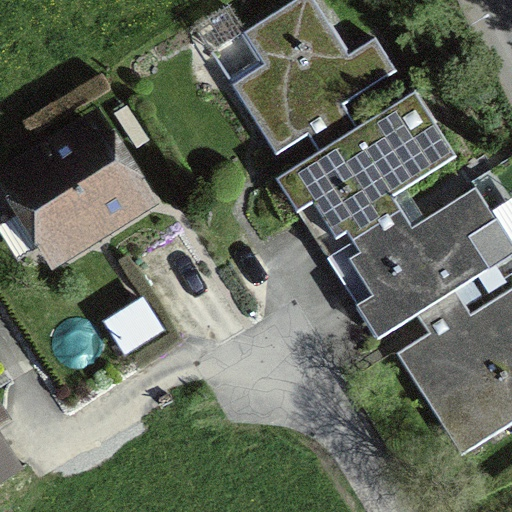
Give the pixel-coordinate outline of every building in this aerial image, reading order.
[(260,68),(228,89),(273,160),(304,140),(307,138),(296,122),(317,109),(324,120),(341,109),(393,76),(371,43),(344,59),(306,0),(297,0),(239,37),(260,68)] [(348,243),(350,246),(353,251),(356,255),(344,262),(389,334),(486,273),(486,271),(511,255),(492,225),(493,224),(472,190),(409,229),(400,215),(391,201),(453,161),(431,127),(405,144),(385,113),(287,174),(334,246),(345,238),(348,243)] [(91,129),(5,183),(52,257),(138,203),(91,129)] [(437,429),(469,408),(489,440),(511,425),(511,287),(449,329),(456,340),(436,353),(425,336),(392,358),(437,429)] [(0,453),(0,487),(15,477),(0,453)]
